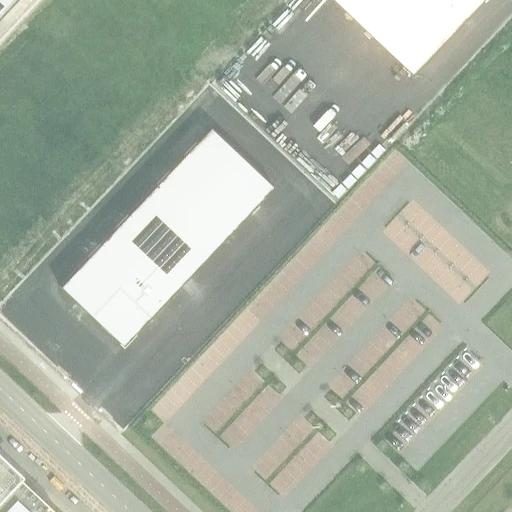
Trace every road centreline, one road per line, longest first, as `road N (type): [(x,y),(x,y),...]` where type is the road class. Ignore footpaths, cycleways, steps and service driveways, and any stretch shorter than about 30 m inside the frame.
road 1 (residential): [(0,389),(130,511)]
road 2 (residential): [(511,424),(430,511)]
